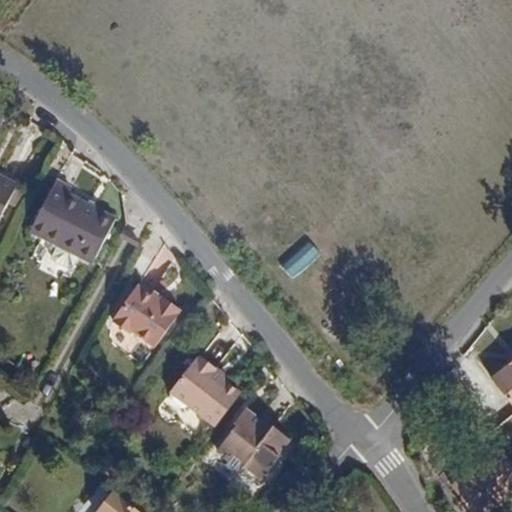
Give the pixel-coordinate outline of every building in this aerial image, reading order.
[(252,0),(268,15),(280,2),(277,0),(252,0)] [(0,201),(12,182),(0,175),(0,201)] [(47,180),(19,227),(46,243),(39,254),(41,259),(51,265),(56,264),(62,253),(79,263),(104,222),(60,194),(62,189),(47,180)] [(139,284),(113,325),(132,337),(134,333),(159,348),(185,306),(164,293),(161,297),(139,284)] [(168,395),(212,431),(240,397),(213,376),(217,372),(202,360),(199,364),(195,361),(168,395)] [(511,372),(497,384),(511,403),(511,372)] [(235,429),(216,453),(228,463),(227,466),(240,477),(245,471),(262,484),(278,463),(276,461),(290,444),(271,430),(269,433),(242,413),(232,426),(235,429)] [(511,457),(507,452),(490,466),(511,493),(511,457)] [(501,511),(511,503),(511,493),(490,466),(474,481),(499,511),(501,511)] [(68,511),(86,511),(100,491),(85,478),(69,500),(74,505),(68,511)] [(499,511),(474,481),(464,489),(483,511),(499,511)] [(86,511),(123,511),(125,510),(100,491),(86,511)]
